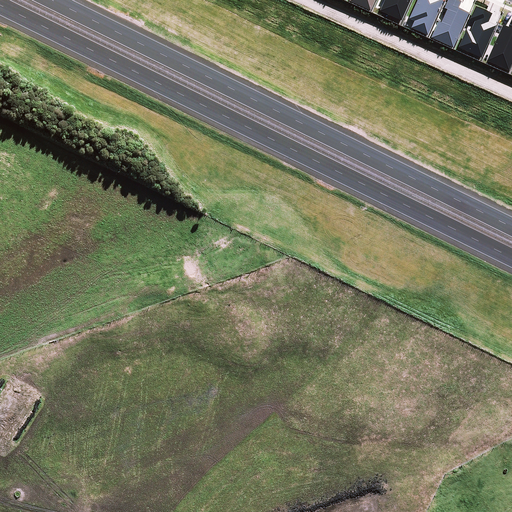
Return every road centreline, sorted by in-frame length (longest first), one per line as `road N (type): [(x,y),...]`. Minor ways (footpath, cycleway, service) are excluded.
road 1 (motorway): [(511,252),(0,7)]
road 2 (motorway): [(50,0),(511,227)]
road 3 (track): [(511,91),(309,0)]
